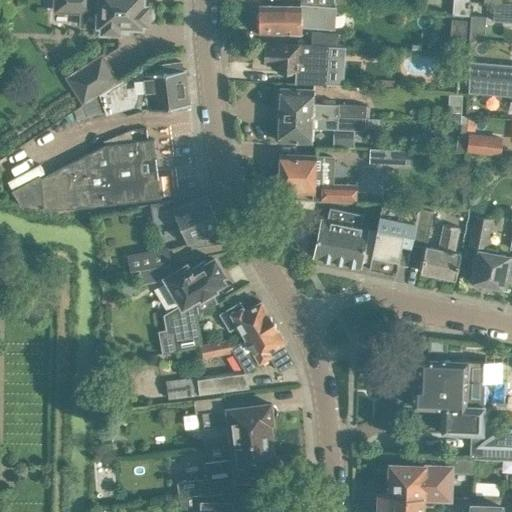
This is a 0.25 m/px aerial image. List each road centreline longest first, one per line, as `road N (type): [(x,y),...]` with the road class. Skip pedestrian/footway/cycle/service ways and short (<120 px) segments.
road 1 (residential): [(298,321),(224,179),(212,132),(203,0)]
road 2 (residential): [(511,322),(362,295),(298,321)]
road 3 (residential): [(331,511),(331,419),(298,321)]
